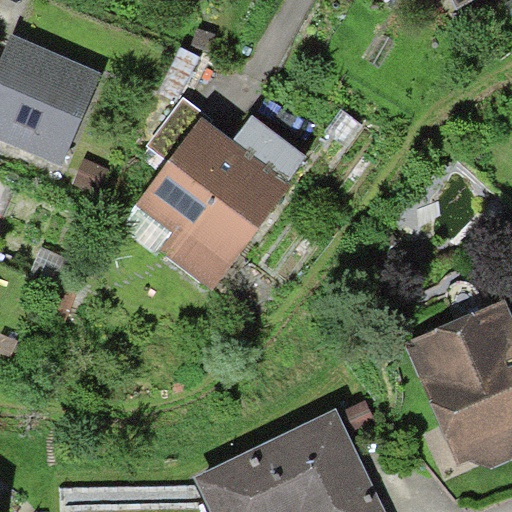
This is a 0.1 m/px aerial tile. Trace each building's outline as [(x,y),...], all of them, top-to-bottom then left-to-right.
[(453,0),(458,8),(473,0),(453,0)] [(0,139),(61,166),(103,72),(12,32),(1,58),(0,57),(0,139)] [(203,116),(212,122),(214,119),(184,96),(147,145),(169,161),(203,116)] [(253,114),(234,139),(288,180),(307,155),(253,114)] [(212,122),(203,116),(169,161),(136,202),(174,233),(160,250),(212,290),(293,184),(288,180),(234,139),(212,122)] [(112,169),(84,158),(73,184),(102,195),(112,169)] [(174,233),(136,202),(118,225),(157,255),(160,250),(174,233)] [(511,312),(506,299),(405,342),(458,466),(471,460),(492,467),(511,459),(511,312)] [(366,399),(340,412),(350,433),(376,420),(366,399)] [(337,407),(194,475),(211,511),(387,511),(350,433),(340,412),(337,407)]
